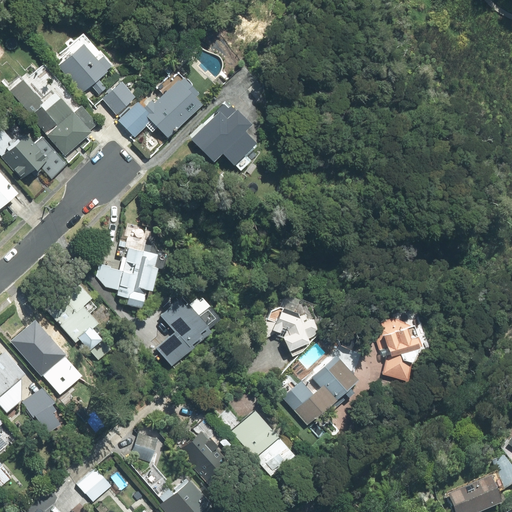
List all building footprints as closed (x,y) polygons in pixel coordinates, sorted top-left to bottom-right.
[(109,69),(85,42),(59,65),(83,92),(92,85),(100,94),(108,87),(100,78),(109,69)] [(145,106),(139,101),(120,120),(135,136),(151,120),(169,138),(204,103),(179,78),(156,102),(153,99),(145,106)] [(9,92),(66,155),(100,125),(82,104),(75,111),(61,96),(49,107),(24,79),(9,92)] [(137,96),(123,80),(103,98),(117,113),(137,96)] [(229,100),(191,138),(213,160),(222,151),(234,163),(257,139),(246,128),(253,121),(238,106),(236,108),(229,100)] [(27,133),(2,155),(23,179),(39,164),(52,178),(67,165),(42,136),(35,142),(27,133)] [(0,208),(0,209),(20,192),(0,170),(0,208)] [(126,302),(141,306),(146,286),(153,288),(159,265),(155,264),(158,253),(129,246),(127,256),(123,255),(120,267),(99,262),(94,283),(118,289),(117,294),(128,296),(126,302)] [(79,280),(47,308),(76,340),(80,337),(90,348),(103,336),(93,325),(99,320),(84,303),(93,295),(79,280)] [(184,293),(160,314),(174,330),(156,346),(172,364),(203,337),(200,335),(203,332),(201,329),(209,322),(184,293)] [(407,377),(411,356),(418,342),(428,339),(414,301),(390,310),(391,313),(374,320),(379,334),(375,336),(382,356),(387,354),(384,373),(407,377)] [(309,336),(318,332),(316,326),(319,325),(313,313),(303,318),(298,307),(297,308),(283,302),(276,320),(267,317),(264,324),(258,326),(264,338),(278,332),(276,329),(281,330),(283,324),(288,326),(284,334),(290,348),(311,339),(309,336)] [(66,353),(35,318),(11,339),(41,374),(66,353)] [(26,371),(6,349),(0,353),(0,403),(6,411),(22,398),(22,376),(21,375),(26,371)] [(308,423),(359,377),(336,352),(327,361),(326,359),(299,383),(284,397),(294,408),(308,423)] [(53,403),(56,400),(43,386),(28,397),(27,403),(25,404),(46,434),(62,423),(54,411),(58,409),(53,403)] [(295,451),(258,410),(233,432),(270,473),(295,451)] [(233,463),(201,428),(179,448),(211,483),(233,463)] [(159,437),(139,431),(131,455),(151,462),(159,437)] [(511,437),(503,449),(511,460),(511,437)] [(77,482),(93,500),(112,484),(96,466),(77,482)] [(196,511),(211,500),(190,477),(163,501),(172,511),(196,511)] [(453,511),(481,511),(502,504),(490,477),(446,495),(453,511)]
